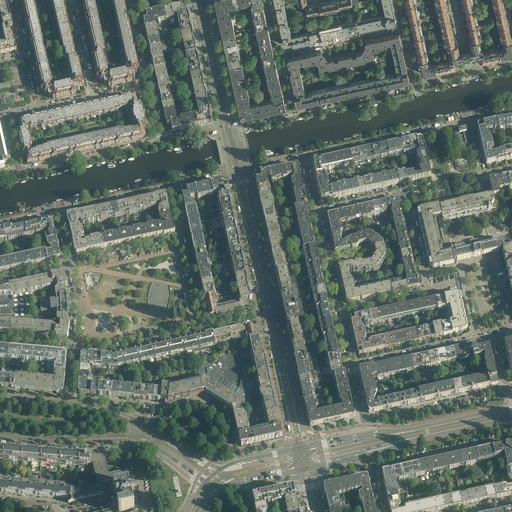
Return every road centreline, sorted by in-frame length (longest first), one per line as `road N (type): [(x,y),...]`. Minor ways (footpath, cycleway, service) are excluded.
road 1 (residential): [(304,157),(470,121)]
road 2 (residential): [(162,140),(17,172)]
road 3 (residential): [(507,389),(363,419)]
road 4 (residential): [(350,364),(494,334)]
road 5 (residential): [(238,461),(223,414),(205,403),(146,409),(135,421)]
road 6 (tertiary): [(274,312),(244,170)]
road 7 (tertiary): [(231,173),(264,314)]
road 8 (tertiary): [(264,314),(294,450)]
road 9 (unclassified): [(376,469),(511,436)]
road 10 (tertiary): [(306,447),(274,312)]
road 11 (residential): [(76,346),(124,347),(205,327)]
road 12 (tertiary): [(0,437),(131,441)]
road 13 (tertiary): [(195,0),(222,127)]
road 14 (tertiary): [(233,124),(204,0)]
road 15 (residential): [(278,54),(402,26)]
road 16 (residential): [(416,82),(293,111)]
